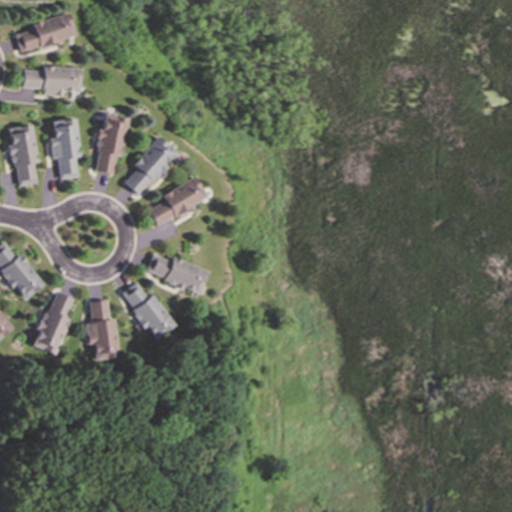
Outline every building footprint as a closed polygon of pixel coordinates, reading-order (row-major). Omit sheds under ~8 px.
[(26,22),(28,29),(10,33),(14,51),(56,41),(55,38),(70,35),(65,12),(26,22)] [(75,90),(75,66),(37,66),(37,69),(17,69),(17,87),(38,88),(38,94),(58,95),(58,90),(75,90)] [(88,170),(107,173),(110,154),(117,155),(123,117),(100,113),(98,128),(95,128),(88,170)] [(75,156),(71,117),(47,120),(49,137),(44,138),(46,159),(52,158),(55,178),(72,176),(70,157),(75,156)] [(31,182),(28,162),(33,161),(27,124),(3,127),(6,143),(5,144),(12,185),(31,182)] [(171,150),(154,134),(127,164),(131,168),(119,181),(134,195),(162,163),(161,162),(171,150)] [(143,208),(151,224),(189,206),(188,202),(201,196),(191,176),(155,193),(159,200),(143,208)] [(0,274),(19,299),(39,283),(15,253),(10,256),(0,243),(0,274)] [(140,271),(179,287),(194,293),(203,270),(167,256),(166,260),(147,253),(140,271)] [(142,297),(131,281),(115,292),(150,340),(170,325),(148,293),(142,297)] [(64,318),(60,316),(68,298),(49,290),(33,329),(34,329),(28,345),(50,353),(64,318)] [(113,356),(109,318),(103,319),(101,299),(84,301),(86,322),(80,323),(82,343),(88,342),(90,359),(113,356)] [(0,333),(8,328),(0,317),(0,333)]
